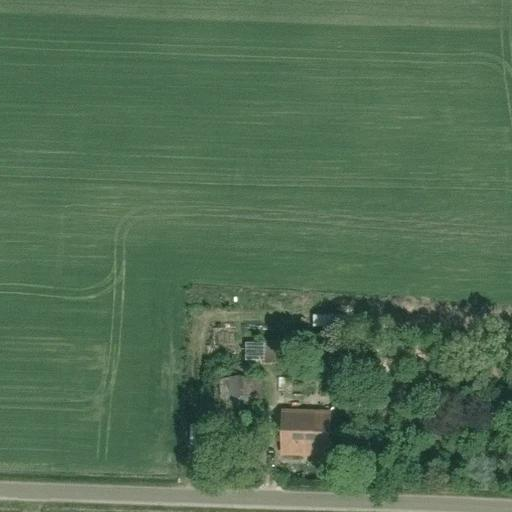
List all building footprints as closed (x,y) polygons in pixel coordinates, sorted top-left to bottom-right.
[(370,353),(370,339),(348,339),(348,353),(370,353)] [(265,364),(299,364),(299,342),(245,342),(245,361),(265,361),(265,364)] [(329,359),(329,344),(310,344),(310,359),(329,359)] [(250,399),(262,399),(262,378),(250,378),(250,365),(230,365),(230,378),(219,378),(220,425),(250,425),(250,399)] [(329,455),(330,412),(284,410),(283,454),(329,455)]
